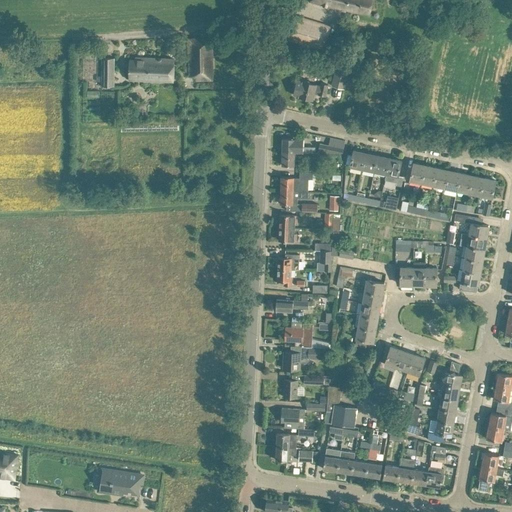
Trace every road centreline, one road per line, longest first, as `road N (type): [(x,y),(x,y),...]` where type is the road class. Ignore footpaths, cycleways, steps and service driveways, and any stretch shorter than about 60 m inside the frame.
road 1 (residential): [(250,476),(260,114)]
road 2 (residential): [(511,165),(260,114)]
road 3 (residential): [(484,365),(395,338),(397,311),(406,302),(495,303)]
road 4 (unknown): [(264,32),(78,36)]
road 5 (residential): [(459,507),(484,365)]
road 6 (residential): [(390,498),(250,476)]
